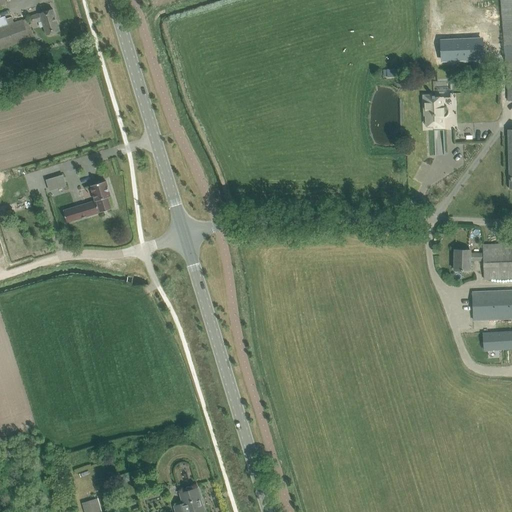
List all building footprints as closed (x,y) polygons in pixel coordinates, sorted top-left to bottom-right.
[(508,101),(511,100),(511,0),(501,0),(507,72),(508,101)] [(60,31),(53,9),(40,13),(40,14),(31,16),(33,23),(42,20),(47,35),(60,31)] [(6,20),(5,16),(0,17),(0,49),(29,39),(34,37),(27,19),(14,23),(12,17),(6,20)] [(475,39),(442,41),(443,61),(476,59),(475,39)] [(390,42),(389,52),(402,53),(403,43),(390,42)] [(435,93),(423,93),(424,108),(426,108),(426,115),(426,126),(434,125),(434,128),(444,127),(443,117),(445,117),(446,116),(447,115),(448,114),(449,112),(449,111),(449,109),(448,108),(447,107),(446,106),(444,105),(443,105),(442,95),(435,95),(435,93)] [(63,175),(46,180),(50,191),(66,186),(63,175)] [(112,208),(108,197),(111,197),(106,181),(91,186),(95,198),(90,200),(90,202),(63,211),(67,223),(100,212),(96,201),(97,201),(100,212),(112,208)] [(470,250),(455,250),(455,270),(470,270),(470,260),(484,260),(485,279),(511,278),(511,243),(483,245),(483,254),(470,253),(470,250)] [(511,318),(511,289),(472,291),(473,320),(511,318)] [(511,348),(511,331),(484,333),(485,350),(511,348)] [(121,475),(123,482),(131,479),(128,472),(121,475)] [(175,511),(204,511),(198,488),(180,493),(183,503),(174,506),(175,511)] [(103,511),(99,497),(83,502),(85,511),(103,511)]
